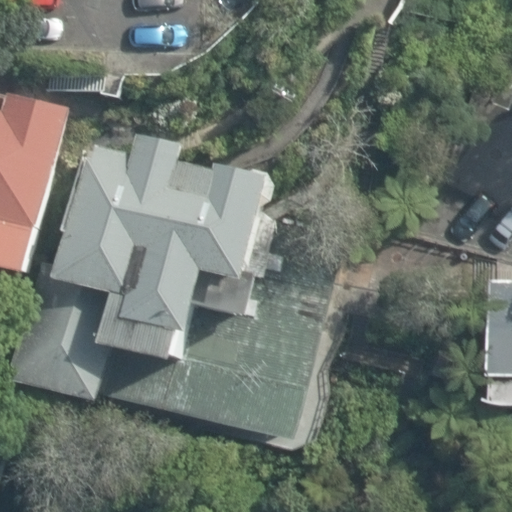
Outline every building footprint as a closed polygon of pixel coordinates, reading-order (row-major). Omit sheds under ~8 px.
[(0,267),(34,276),(75,108),(11,92),(10,95),(0,92),(0,267)] [(117,344),(180,358),(186,330),(194,332),(200,302),(252,314),(262,269),(282,177),(221,164),(220,168),(186,161),(190,145),(180,143),(139,133),(135,153),(99,145),(95,160),(83,157),(66,232),(71,233),(63,266),(60,280),(121,293),(110,342),(117,344)] [(60,280),(63,266),(44,261),(15,381),(104,401),(106,391),(117,344),(110,342),(121,293),(60,280)] [(117,344),(106,391),(301,436),(336,286),(262,269),(252,314),(200,302),(194,332),(186,330),(180,358),(117,344)] [(511,377),(511,284),(494,284),(494,377),(511,377)]
